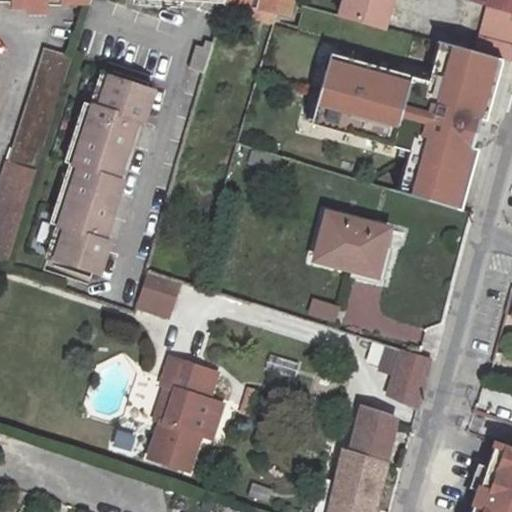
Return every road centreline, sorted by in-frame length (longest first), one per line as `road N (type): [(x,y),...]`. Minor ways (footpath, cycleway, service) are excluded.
road 1 (tertiary): [(407,511),(486,237)]
road 2 (residential): [(9,461),(148,511)]
